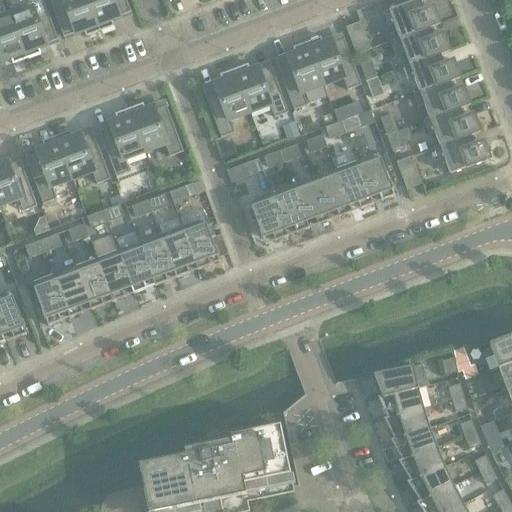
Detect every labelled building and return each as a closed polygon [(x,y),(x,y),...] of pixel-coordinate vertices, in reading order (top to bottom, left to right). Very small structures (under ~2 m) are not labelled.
[(9,12),(27,60),(41,55),(39,49),(47,46),(46,45),(58,40),(42,0),(27,0),(29,4),(9,12)] [(100,32),(87,0),(49,0),(63,38),(75,34),(76,35),(84,32),(86,38),(100,32)] [(87,0),(100,32),(114,27),(112,22),(120,18),(119,17),(131,13),(126,0),(87,0)] [(394,42),(395,41),(440,24),(433,8),(424,11),(420,0),(383,14),(388,27),(394,25),(399,38),(393,41),(394,42)] [(27,60),(9,12),(0,15),(0,62),(2,61),(3,62),(11,59),(13,65),(27,60)] [(360,23),(346,28),(356,55),(371,50),(360,23)] [(440,24),(395,41),(394,42),(398,54),(404,52),(409,65),(403,68),(404,68),(450,51),(443,34),(434,38),(430,29),(440,25),(440,24)] [(307,43),(323,87),(343,79),(347,91),(361,86),(344,40),(333,45),(331,40),(323,44),(321,38),(307,43)] [(323,87),(307,43),(293,48),(295,54),(287,57),(288,61),(277,66),(294,111),(308,106),(303,94),(323,87)] [(450,51),(404,68),(408,81),(414,79),(419,92),(413,95),(414,95),(460,78),(454,62),(444,65),(440,56),(450,52),(450,51)] [(367,82),(377,78),(371,61),(360,65),(367,82)] [(234,71),(250,114),(270,107),(274,119),(288,113),(271,68),(260,72),(258,68),(250,71),(248,65),(234,71)] [(250,114),(234,71),(220,76),(222,81),(214,84),(215,89),(204,93),(221,139),(235,133),(230,121),(250,114)] [(377,78),(367,82),(373,99),(384,95),(377,78)] [(424,122),(428,121),(470,105),(464,88),(454,92),(450,83),(460,79),(460,78),(414,95),(418,108),(424,106),(430,119),(424,121),(424,122)] [(359,102),(333,112),(337,124),(342,123),(356,117),(364,114),(359,102)] [(129,110),(133,121),(145,153),(165,146),(170,158),(183,153),(166,107),(155,111),(153,107),(145,110),(143,104),(129,110)] [(434,149),(452,143),(480,132),(474,115),(464,119),(460,110),(470,106),(470,105),(428,121),(424,122),(429,135),(435,133),(440,146),(434,148),(434,149)] [(145,153),(133,121),(129,110),(115,115),(117,121),(109,124),(110,128),(99,132),(116,178),(130,173),(125,161),(145,153)] [(387,136),(398,132),(391,115),(380,119),(387,136)] [(342,123),(346,134),(360,129),(356,117),(342,123)] [(332,140),(346,134),(342,123),(337,124),(328,128),(332,140)] [(295,124),(282,129),(287,143),(300,138),(295,124)] [(408,128),(398,132),(401,142),(412,138),(408,128)] [(56,137),(72,181),(92,173),(97,185),(110,180),(93,134),(82,138),(80,134),(72,137),(70,132),(56,137)] [(398,132),(387,136),(393,153),(404,149),(401,142),(398,132)] [(480,132),(452,143),(434,149),(439,162),(445,160),(450,175),(466,169),(491,160),(484,142),(474,146),(471,137),(480,133),(480,132)] [(309,141),(313,153),(327,148),(322,136),(309,141)] [(72,181),(56,137),(42,142),(44,148),(36,151),(38,155),(26,159),(43,205),(57,200),(52,188),(72,181)] [(232,144),(220,149),(225,162),(237,158),(232,144)] [(294,147),(280,152),(284,164),(298,159),(294,147)] [(270,169),(284,164),(280,152),(266,157),(270,169)] [(370,198),(371,198),(379,195),(382,202),(395,197),(379,154),(357,162),(370,198)] [(411,158),(397,163),(407,190),(421,185),(411,158)] [(256,161),(245,165),(249,177),(261,173),(256,161)] [(0,209),(1,212),(2,212),(0,207),(19,201),(23,213),(37,207),(20,162),(9,166),(7,162),(0,164),(0,209)] [(349,206),(350,206),(358,203),(360,210),(374,205),(371,198),(370,198),(357,162),(335,170),(349,206)] [(328,214),(336,211),(339,218),(352,213),(350,206),(349,206),(335,170),(314,178),(328,214)] [(306,222),(307,222),(315,219),(318,226),(331,221),(328,214),(314,178),(293,186),(306,222)] [(202,182),(191,186),(195,196),(205,192),(202,182)] [(285,230),(286,230),(294,227),(296,234),(310,229),(307,222),(306,222),(293,186),(271,194),(285,230)] [(169,193),(174,205),(187,200),(183,188),(169,193)] [(285,230),(271,194),(249,203),(252,211),(248,212),(253,224),(257,223),(263,239),(272,235),(275,242),(288,237),(286,230),(285,230)] [(120,196),(109,200),(112,208),(123,204),(120,196)] [(162,196),(148,202),(152,213),(166,208),(162,196)] [(138,219),(152,213),(148,202),(134,207),(138,219)] [(103,212),(107,224),(122,219),(117,207),(103,212)] [(107,224),(103,212),(89,217),(94,229),(107,224)] [(196,264),(195,264),(198,271),(211,266),(208,259),(218,256),(212,239),(215,238),(211,226),(207,228),(204,219),(182,228),(196,264)] [(70,231),(74,242),(88,238),(84,226),(70,231)] [(174,272),(176,279),(190,274),(187,267),(195,264),(196,264),(182,228),(161,236),(174,272)] [(55,236),(41,242),(45,253),(60,248),(55,236)] [(153,280),(152,280),(155,287),(168,282),(165,275),(174,272),(161,236),(139,244),(153,280)] [(32,259),(45,253),(41,242),(27,247),(32,259)] [(131,288),(134,295),(147,290),(144,283),(152,280),(153,280),(139,244),(118,252),(131,288)] [(131,288),(118,252),(96,260),(110,296),(109,296),(112,303),(126,298),(123,291),(131,288)] [(89,304),(88,304),(91,311),(104,306),(101,299),(109,296),(110,296),(96,260),(75,268),(89,304)] [(67,312),(69,319),(83,314),(80,307),(88,304),(89,304),(75,268),(54,276),(67,312)] [(59,315),(67,312),(54,276),(32,284),(48,327),(61,322),(59,315)] [(0,295),(0,330),(2,336),(3,336),(11,333),(13,340),(27,335),(11,292),(0,295)] [(498,369),(511,363),(511,336),(509,338),(507,332),(490,338),(492,344),(489,345),(498,369)] [(465,357),(454,361),(457,373),(463,372),(470,369),(465,357)] [(445,376),(457,373),(454,361),(454,360),(442,362),(445,376)] [(394,366),(395,372),(377,376),(379,382),(376,383),(382,399),(419,389),(418,389),(428,387),(423,366),(413,368),(410,369),(409,363),(394,366)] [(511,363),(498,369),(507,391),(511,389),(511,363)] [(452,401),(464,397),(460,385),(448,388),(452,401)] [(419,389),(382,399),(384,404),(381,405),(388,420),(424,409),(420,395),(419,389)] [(464,397),(452,401),(456,414),(467,410),(464,397)] [(424,409),(388,420),(391,425),(387,427),(395,441),(430,429),(424,409)] [(460,426),(465,438),(476,434),(471,421),(460,426)] [(140,467),(149,511),(249,511),(248,503),(295,493),(281,427),(184,447),(186,457),(140,467)] [(430,429),(395,441),(398,446),(395,448),(403,462),(437,449),(430,429)] [(481,446),(476,434),(465,438),(469,450),(481,446)] [(437,449),(403,462),(405,467),(402,469),(411,483),(445,468),(437,449)] [(480,474),(491,469),(486,457),(474,462),(480,474)] [(445,468),(411,483),(414,488),(411,490),(421,503),(454,487),(445,468)] [(491,469),(480,474),(486,486),(497,480),(491,469)] [(511,473),(510,470),(503,474),(506,480),(511,476),(511,473)] [(454,487),(421,503),(424,508),(421,510),(422,511),(451,511),(464,505),(454,487)] [(492,497),(499,508),(510,502),(503,491),(492,497)] [(511,511),(511,505),(510,502),(499,508),(501,511),(511,511)]
